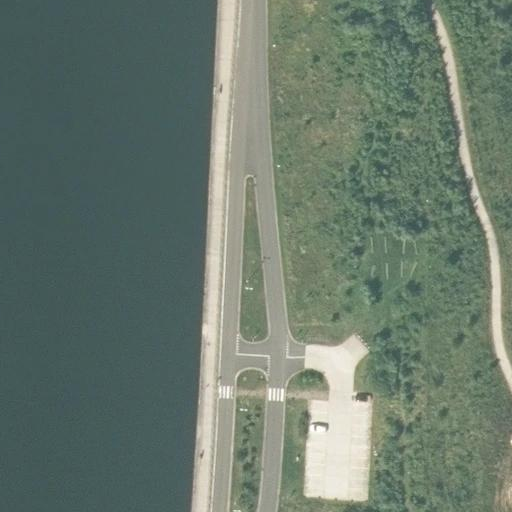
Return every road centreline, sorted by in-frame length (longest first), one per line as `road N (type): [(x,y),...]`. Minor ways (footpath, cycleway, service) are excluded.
road 1 (tertiary): [(275,346),(248,105)]
road 2 (tertiary): [(248,105),(225,344)]
road 3 (tertiary): [(225,344),(213,511)]
road 4 (tertiary): [(262,511),(275,346)]
